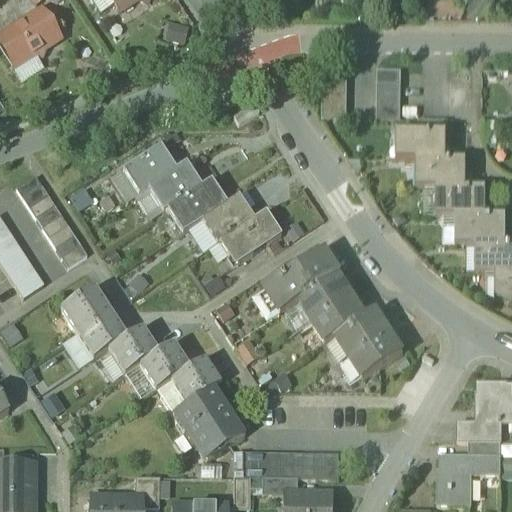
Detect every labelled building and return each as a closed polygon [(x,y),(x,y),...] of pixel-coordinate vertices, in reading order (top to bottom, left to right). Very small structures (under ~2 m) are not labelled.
[(27,0),(14,0),(12,2),(21,15),(26,12),(26,13),(33,9),(27,0)] [(107,0),(116,12),(131,3),(146,7),(147,0),(107,0)] [(33,9),(26,13),(26,12),(21,15),(7,25),(12,34),(0,41),(0,47),(15,71),(31,61),(36,63),(40,60),(41,55),(56,45),(33,9)] [(164,42),(183,48),(187,31),(168,26),(164,42)] [(347,75),(322,74),(322,87),(346,88),(347,75)] [(400,75),(377,75),(377,88),(400,88),(400,75)] [(346,88),(322,87),(322,104),(346,104),(346,88)] [(400,88),(377,88),(377,100),(400,100),(400,88)] [(400,100),(377,100),(376,125),(400,125),(400,100)] [(346,104),(322,104),(322,124),(346,124),(346,104)] [(446,137),(396,137),(396,165),(416,165),(446,165),(446,137)] [(160,153),(122,177),(138,201),(147,195),(175,177),(160,153)] [(446,165),(416,165),(416,193),(437,193),(467,194),(466,165),(446,165)] [(175,177),(147,195),(162,218),(166,216),(201,193),(185,170),(175,177)] [(35,182),(15,194),(22,204),(41,192),(35,182)] [(201,193),(166,216),(182,239),(201,227),(226,210),(211,187),(201,193)] [(41,192),(22,204),(28,214),(48,201),(41,192)] [(467,194),(437,193),(436,221),(457,221),(486,221),(487,194),(467,194)] [(48,201),(28,214),(35,224),(54,211),(48,201)] [(226,210),(201,227),(216,250),(218,249),(253,226),(253,225),(238,203),(226,210)] [(54,211),(35,224),(41,234),(60,221),(54,211)] [(253,226),(218,249),(228,264),(233,261),(238,269),(280,242),(265,218),(253,225),(253,226)] [(60,221),(41,234),(48,244),(67,231),(60,221)] [(486,221),(457,221),(456,249),(476,249),(506,250),(507,221),(486,221)] [(67,231),(48,244),(54,254),(73,241),(67,231)] [(3,232),(0,233),(0,247),(10,241),(3,232)] [(10,241),(0,247),(0,261),(16,251),(10,241)] [(73,241),(54,254),(61,264),(80,251),(73,241)] [(511,249),(506,250),(476,249),(476,277),(495,277),(511,277),(511,249)] [(16,251),(0,261),(0,270),(2,274),(23,261),(16,251)] [(80,251),(61,264),(67,274),(86,261),(80,251)] [(324,254),(262,294),(279,319),(298,307),(340,279),(324,254)] [(23,261),(2,274),(9,284),(29,271),(23,261)] [(29,271),(9,284),(16,294),(36,281),(29,271)] [(511,277),(495,277),(495,306),(511,305),(511,277)] [(132,300),(146,287),(139,279),(125,292),(132,300)] [(340,279),(298,307),(311,326),(353,299),(340,279)] [(36,281),(16,294),(23,305),(43,291),(36,281)] [(93,295),(59,316),(76,341),(109,320),(93,295)] [(353,299),(311,326),(325,349),(335,342),(368,321),(353,299)] [(368,321),(335,342),(349,363),(390,337),(376,316),(368,321)] [(109,320),(76,341),(92,367),(107,357),(126,345),(109,320)] [(126,345),(107,357),(123,382),(139,372),(157,360),(141,335),(126,345)] [(390,337),(349,363),(363,385),(404,358),(390,337)] [(242,367),(254,363),(248,346),(236,351),(242,367)] [(157,360),(139,372),(155,397),(170,387),(189,375),(172,350),(157,360)] [(189,375),(170,387),(186,412),(213,395),(220,390),(204,365),(189,375)] [(511,389),(500,390),(500,388),(477,388),(477,400),(475,400),(475,427),(501,427),(501,429),(511,428),(511,389)] [(186,412),(171,422),(183,441),(189,437),(198,450),(196,452),(206,467),(244,442),(213,395),(186,412)] [(475,427),(457,427),(457,448),(469,448),(501,448),(501,429),(501,427),(475,427)] [(501,448),(469,448),(469,462),(501,462),(501,448)] [(255,459),(233,459),(233,485),(249,485),(255,485),(255,459)] [(267,459),(255,459),(255,485),(262,485),(267,485),(267,459)] [(278,459),(267,459),(267,485),(278,485),(278,459)] [(290,459),(278,459),(278,485),(290,485),(290,459)] [(302,459),(290,459),(290,485),(298,485),(302,485),(302,459)] [(314,459),(302,459),(302,485),(314,485),(314,459)] [(326,459),(314,459),(314,485),(326,485),(326,459)] [(339,459),(326,459),(326,485),(339,485),(339,459)] [(469,462),(439,462),(439,484),(437,484),(437,511),(471,511),(472,481),(500,481),(501,462),(469,462)] [(3,470),(0,470),(0,511),(32,511),(33,500),(31,500),(31,470),(3,470)] [(158,511),(159,484),(134,484),(134,504),(141,504),(140,511),(158,511)] [(248,511),(249,485),(233,485),(232,511),(248,511)] [(262,485),(261,501),(282,502),(282,499),(298,499),(298,485),(290,485),(278,485),(267,485),(262,485)] [(298,499),(282,499),(282,502),(281,511),(333,511),(333,499),(298,499)] [(134,504),(90,503),(89,511),(140,511),(141,504),(134,504)]
